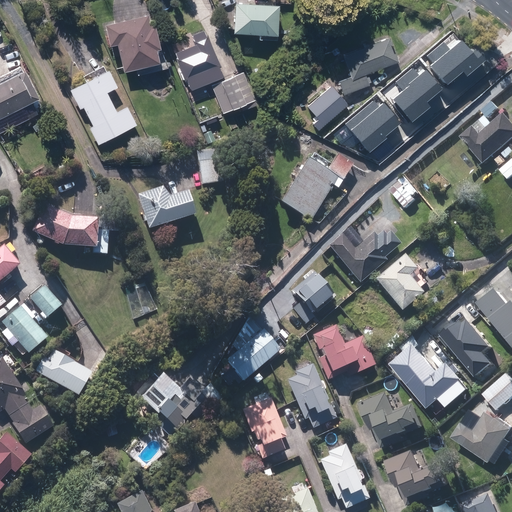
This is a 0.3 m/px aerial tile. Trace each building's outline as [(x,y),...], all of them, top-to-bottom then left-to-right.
[(232,33),(259,35),(258,40),(276,41),(276,36),(278,5),(234,2),(232,33)] [(110,47),(116,45),(123,72),(159,63),(155,49),(159,48),(154,27),(150,28),(147,16),(111,24),(105,26),(110,47)] [(192,40),(196,49),(176,57),(190,89),(216,77),(214,71),(222,67),(211,42),(207,33),(192,40)] [(341,56),(349,75),(338,80),(344,94),(369,84),(365,73),(399,60),(390,36),(341,56)] [(6,38),(0,41),(0,56),(5,64),(17,56),(6,38)] [(431,66),(448,85),(464,71),(467,76),(486,60),(476,49),(473,52),(462,39),(451,49),(444,41),(427,56),(434,63),(431,66)] [(41,107),(37,99),(40,98),(25,70),(21,72),(18,66),(0,75),(0,117),(29,103),(33,111),(41,107)] [(403,91),(393,100),(412,122),(431,107),(427,103),(443,89),(426,70),(419,76),(413,68),(396,82),(403,91)] [(70,90),(80,110),(84,108),(92,124),(88,126),(99,147),(139,127),(128,106),(117,111),(107,92),(118,86),(110,70),(70,90)] [(222,114),(240,106),(242,112),(259,105),(256,99),(244,70),(210,84),(222,114)] [(306,105),(317,118),(311,122),(317,129),(323,125),(347,104),(331,84),(306,105)] [(345,124),(370,153),(387,138),(386,136),(401,123),(385,103),(379,107),(374,100),(345,124)] [(511,141),(511,118),(508,114),(493,126),(486,118),(463,136),(484,164),(511,141)] [(230,145),(197,152),(203,182),(236,176),(230,145)] [(337,152),(326,170),(307,159),(281,202),(311,221),(337,177),(343,181),(354,162),(337,152)] [(511,161),(500,170),(509,181),(511,177),(511,161)] [(416,198),(421,194),(407,178),(391,192),(408,210),(419,201),(416,198)] [(167,198),(163,186),(136,195),(148,230),(196,214),(188,190),(167,198)] [(96,233),(97,220),(77,219),(45,203),(31,231),(63,246),(93,249),(92,254),(108,254),(108,234),(96,233)] [(388,218),(369,215),(352,229),(361,241),(353,248),(342,234),(328,246),(359,283),(387,261),(383,256),(398,243),(392,235),(398,230),(388,218)] [(0,280),(19,265),(2,246),(0,247),(0,280)] [(401,311),(423,293),(411,278),(418,272),(404,253),(374,277),(401,311)] [(291,291),(300,302),(292,309),(306,324),(314,317),(309,312),(331,293),(312,272),(291,291)] [(45,286),(30,299),(48,319),(63,307),(45,286)] [(476,302),(511,347),(511,302),(511,303),(510,301),(506,304),(493,289),(476,302)] [(32,320),(36,317),(25,304),(2,323),(29,354),(47,338),(32,320)] [(495,346),(472,319),(459,329),(456,325),(444,335),(479,379),(498,364),(488,351),(495,346)] [(260,324),(222,357),(242,380),(280,348),(260,324)] [(323,356),(318,358),(327,380),(345,372),(348,378),(375,366),(361,335),(344,342),(336,324),(316,332),(322,346),(319,348),(323,356)] [(430,408),(442,398),(445,401),(468,382),(466,379),(452,362),(440,372),(417,345),(394,364),(430,408)] [(88,369),(54,350),(48,360),(44,358),(35,372),(78,397),(93,372),(88,369)] [(0,413),(5,411),(10,419),(25,444),(53,427),(40,405),(31,411),(23,398),(26,396),(2,358),(0,359),(0,413)] [(296,374),(285,379),(294,401),(300,398),(305,411),(311,409),(315,418),(308,421),(311,429),(335,419),(311,362),(309,363),(307,360),(293,366),(296,374)] [(204,405),(200,402),(196,399),(201,393),(210,400),(218,391),(214,387),(193,369),(178,386),(173,381),(162,372),(139,398),(176,430),(191,413),(194,416),(204,405)] [(511,374),(510,372),(484,394),(498,411),(511,399),(511,374)] [(416,404),(397,413),(388,392),(362,404),(368,419),(375,416),(377,421),(386,442),(382,444),(384,449),(405,440),(403,434),(424,425),(416,404)] [(242,409),(251,432),(255,430),(260,444),(256,445),(262,459),(285,450),(279,436),(285,434),(270,398),(242,409)] [(490,463),(499,451),(508,457),(511,450),(511,428),(488,411),(475,428),(465,421),(453,436),(490,463)] [(115,424),(106,426),(110,438),(118,435),(115,424)] [(0,491),(5,486),(1,482),(12,469),(16,473),(31,456),(5,433),(0,438),(0,491)] [(318,458),(327,480),(336,500),(340,498),(344,508),(368,498),(360,481),(363,479),(358,467),(355,469),(344,441),(326,449),(328,453),(318,458)] [(429,497),(427,492),(439,487),(431,466),(422,469),(414,449),(387,461),(394,477),(402,474),(409,491),(404,494),(409,506),(429,497)] [(500,464),(479,472),(483,481),(504,473),(500,464)] [(155,511),(142,488),(114,503),(119,511),(155,511)] [(316,511),(307,488),(280,499),(284,511),(316,511)] [(499,511),(492,494),(464,506),(466,511),(499,511)] [(198,511),(194,501),(170,511),(198,511)]
